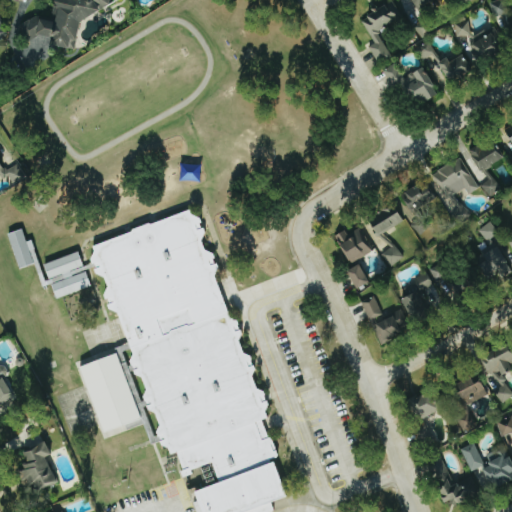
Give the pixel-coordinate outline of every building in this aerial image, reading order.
[(83,20),(115,5),(112,0),(56,0),(54,12),(59,22),(37,17),(21,25),(28,41),(42,35),(57,38),(61,46),(76,50),(83,20)] [(410,0),(422,13),(436,0),(410,0)] [(511,13),(507,0),(500,0),(491,3),(496,19),(511,13)] [(393,55),(378,32),(403,16),(392,1),(362,21),(377,43),(370,47),(381,63),(393,55)] [(415,27),(424,38),(434,29),(425,19),(415,27)] [(461,40),(474,33),(467,20),(454,27),(461,40)] [(494,29),(471,42),(481,61),(505,49),(494,29)] [(419,47),(427,62),(439,56),(432,41),(419,47)] [(442,66),(453,83),(474,69),(463,52),(442,66)] [(425,67),(404,78),(397,64),(389,69),(411,109),(440,94),(425,67)] [(505,159),(495,143),(483,150),(480,145),(471,151),(483,172),(505,159)] [(433,176),(449,201),(466,189),(470,195),(481,188),(461,157),(433,176)] [(16,185),(27,177),(18,165),(7,172),(16,185)] [(404,193),(411,211),(436,202),(429,183),(404,193)] [(377,234),(405,224),(399,206),(371,216),(377,234)] [(93,245),(188,208),(268,417),(259,420),(287,496),(245,511),(201,511),(180,450),(170,454),(93,245)] [(489,243),(501,235),(492,222),(480,230),(489,243)] [(373,252),(359,226),(338,238),(353,264),(373,252)] [(33,240),(28,242),(24,229),(9,234),(20,269),(36,264),(32,254),(37,253),(33,240)] [(511,269),(511,266),(498,245),(483,254),(488,261),(480,265),(491,283),(511,269)] [(405,259),(398,246),(384,253),(391,267),(405,259)] [(51,279),(85,266),(80,252),(45,264),(51,279)] [(372,283),(362,264),(349,271),(359,290),(372,283)] [(93,286),(87,272),(53,285),(59,299),(93,286)] [(430,313),(421,292),(404,300),(413,321),(430,313)] [(371,321),(384,315),(375,296),(363,302),(371,321)] [(412,330),(402,312),(374,326),(383,345),(412,330)] [(511,346),(511,345),(484,357),(503,403),(511,398),(511,392),(505,374),(511,371),(511,346)] [(0,405),(16,397),(5,377),(10,374),(5,365),(0,367),(0,405)] [(484,382),(477,385),(474,378),(460,383),(467,405),(489,397),(484,382)] [(420,419),(442,412),(435,393),(414,400),(420,419)] [(465,432),(477,426),(470,413),(458,418),(465,432)] [(504,437),(511,433),(511,417),(498,423),(504,437)] [(58,484),(48,457),(53,456),(48,444),(24,453),(30,469),(20,473),(25,487),(37,482),(40,490),(58,484)] [(463,449),(473,472),(486,467),(476,444),(463,449)] [(485,469),(493,489),(511,481),(511,457),(507,459),(503,450),(488,455),(493,466),(485,469)] [(455,505),(482,497),(477,479),(453,486),(446,461),(433,464),(446,504),(454,502),(455,505)]
